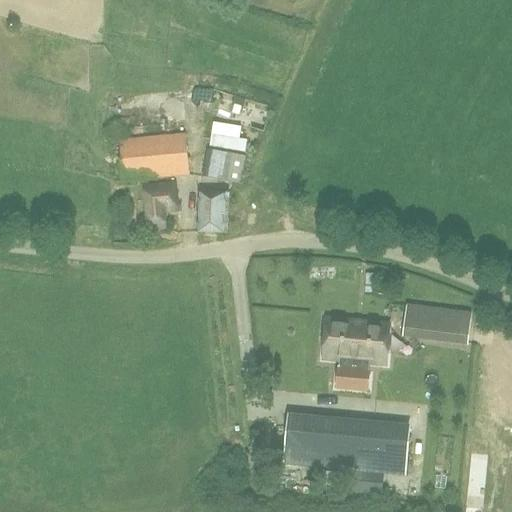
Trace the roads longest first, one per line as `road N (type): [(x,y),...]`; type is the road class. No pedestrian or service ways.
road 1 (unclassified): [(511,298),(433,265),(345,244),(261,243),(164,256),(0,245)]
road 2 (track): [(352,0),(268,163),(247,245)]
